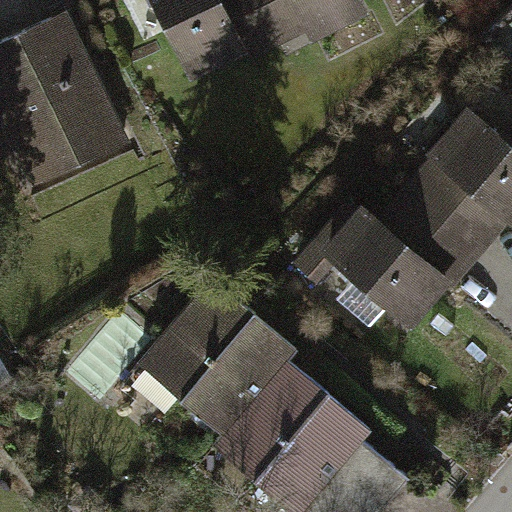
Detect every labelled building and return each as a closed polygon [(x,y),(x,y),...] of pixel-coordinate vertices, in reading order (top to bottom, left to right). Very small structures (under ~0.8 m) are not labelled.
[(278,45),(257,0),(158,0),(195,82),(278,45)] [(361,8),(357,0),(257,0),(278,45),(361,8)] [(66,13),(0,43),(0,119),(28,180),(123,136),(66,13)] [(511,233),(511,123),(480,95),(433,148),(448,161),(426,186),(498,249),(511,233)] [(498,249),(426,186),(401,214),(374,191),(331,240),(416,315),(458,267),(471,279),(498,249)] [(290,354),(301,341),(228,276),(153,362),(227,426),(290,354)] [(227,426),(219,435),(302,508),(298,511),(387,511),(414,482),(366,440),(376,429),(290,354),(227,426)]
